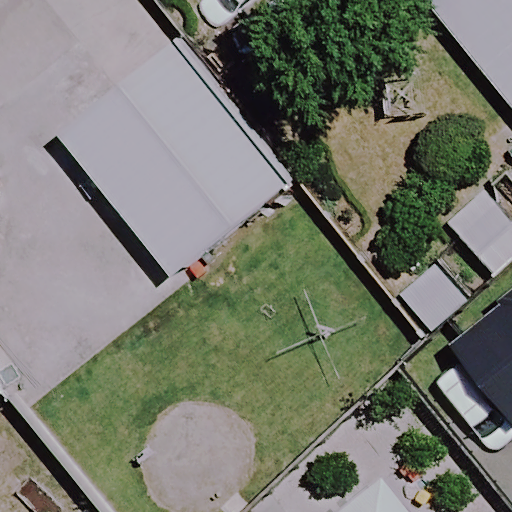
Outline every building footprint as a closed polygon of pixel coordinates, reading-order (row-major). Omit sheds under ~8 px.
[(511,0),(444,0),(435,8),(511,99),(511,0)] [(298,188),(189,48),(70,141),(180,281),(298,188)] [(511,206),(476,167),(432,209),(502,284),(511,274),(511,206)] [(415,225),(373,263),(437,333),(478,295),(415,225)] [(419,511),(393,482),(359,511),(419,511)]
